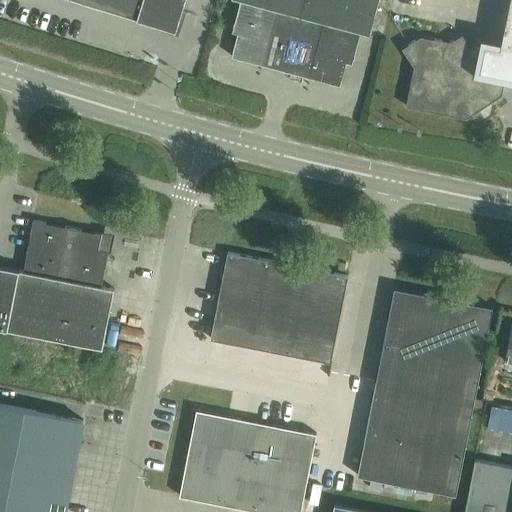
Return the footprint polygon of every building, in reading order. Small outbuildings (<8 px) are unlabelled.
[(77,0),(175,30),(184,0),(77,0)] [(239,0),(231,31),(237,33),(231,56),(340,85),(346,62),(352,64),(360,31),(369,34),(378,0),(239,0)] [(511,0),(508,0),(500,41),(511,43),(511,0)] [(420,36),(401,48),(413,66),(405,106),(465,118),(501,95),(504,80),(511,81),(511,43),(500,41),(480,37),(478,48),(470,46),(462,34),(450,42),(420,36)] [(32,219),(22,270),(0,265),(0,382),(91,400),(114,288),(101,285),(108,251),(98,249),(101,233),(32,219)] [(347,275),(227,252),(210,338),(330,362),(347,275)] [(455,495),(473,402),(492,307),(393,288),(357,475),(455,495)] [(0,511),(64,511),(83,419),(0,403),(0,511)] [(196,409),(179,496),(262,511),(300,511),(316,433),(196,409)] [(463,511),(511,511),(511,466),(474,459),(463,511)]
